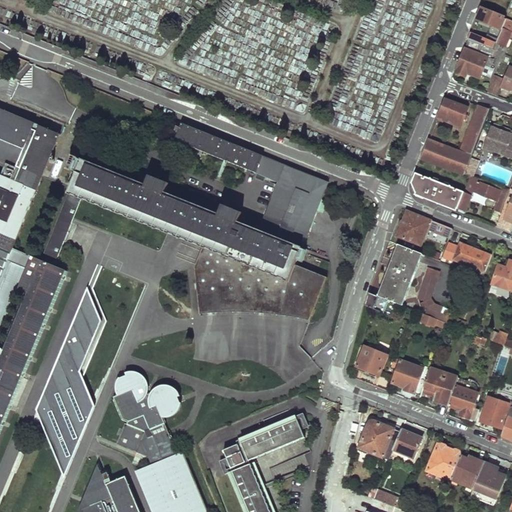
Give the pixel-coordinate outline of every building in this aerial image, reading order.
[(476,19),(500,29),(504,19),(505,17),(505,15),(481,6),(476,19)] [(511,36),(511,22),(504,19),(500,29),(496,41),(508,46),(511,36)] [(468,40),(492,49),(496,41),(471,32),(468,40)] [(471,74),(479,77),(486,58),(489,59),(492,49),(468,40),(455,72),(469,77),(471,74)] [(511,65),(510,65),(501,87),(511,90),(511,65)] [(491,93),(494,94),(499,84),(492,81),(488,92),(491,93)] [(438,116),(461,125),(469,106),(445,98),(438,116)] [(441,165),(465,174),(470,159),(490,108),(478,103),(460,150),(429,138),(421,158),(441,165)] [(0,175),(0,231),(16,238),(59,133),(0,109),(0,159),(20,168),(15,182),(0,175)] [(75,172),(40,262),(52,268),(80,201),(200,250),(209,253),(204,268),(193,269),(198,313),(235,311),(278,314),(307,319),(324,277),(294,264),(327,182),(181,123),(174,139),(278,182),(267,222),(84,149),(80,160),(75,172)] [(494,124),(493,127),(510,132),(511,130),(494,124)] [(492,126),(484,147),(494,151),(495,155),(501,157),(505,155),(511,157),(511,131),(511,132),(511,133),(510,132),(493,127),(492,126)] [(470,159),(465,174),(470,176),(473,177),(478,162),(470,159)] [(415,172),(411,183),(416,193),(435,201),(457,210),(463,193),(415,172)] [(463,193),(457,210),(465,213),(473,191),(496,201),(493,210),(501,213),(505,203),(510,191),(502,188),(501,192),(478,183),(480,180),(473,177),(470,176),(463,193)] [(499,218),(511,222),(511,184),(511,186),(511,199),(510,205),(505,203),(501,213),(499,218)] [(398,235),(422,245),(432,221),(408,211),(398,235)] [(0,278),(7,263),(10,264),(26,272),(31,258),(11,250),(16,238),(0,231),(0,278)] [(452,259),(486,273),(493,254),(460,241),(458,246),(449,243),(443,257),(452,261),(452,259)] [(395,303),(403,306),(423,254),(399,244),(379,296),(395,303)] [(0,429),(65,273),(52,268),(40,262),(31,258),(26,272),(17,292),(27,295),(0,359),(0,429)] [(492,282),(511,290),(511,286),(511,261),(510,261),(507,268),(499,264),(492,282)] [(26,272),(10,264),(0,288),(0,332),(17,292),(26,272)] [(429,267),(418,298),(425,301),(431,302),(441,271),(429,267)] [(105,317),(88,282),(33,407),(62,476),(93,401),(83,373),(105,317)] [(366,305),(390,314),(395,303),(379,296),(369,292),(366,305)] [(431,302),(425,301),(419,303),(422,309),(429,306),(431,302)] [(447,323),(452,310),(431,302),(429,306),(426,314),(444,321),(447,323)] [(426,314),(424,314),(421,322),(432,326),(433,325),(442,328),(444,321),(426,314)] [(456,326),(465,329),(467,322),(458,319),(456,326)] [(497,342),(499,334),(493,331),(490,339),(497,342)] [(506,339),(508,334),(501,331),(499,334),(497,342),(502,344),(504,345),(506,339)] [(480,344),(484,346),(486,340),(482,338),(481,340),(474,337),(472,344),(479,346),(480,344)] [(357,365),(379,375),(387,355),(364,346),(357,365)] [(414,394),(424,366),(421,365),(420,367),(401,360),(392,383),(406,388),(405,390),(414,394)] [(429,372),(430,368),(424,366),(414,394),(415,394),(421,397),(423,392),(429,372)] [(438,375),(429,372),(423,392),(435,396),(434,401),(449,406),(456,385),(459,378),(440,371),(438,375)] [(155,460),(156,464),(178,455),(162,418),(165,418),(170,418),(174,415),(176,413),(179,409),(180,403),(179,404),(177,398),(179,397),(178,395),(176,392),(171,388),(165,386),(161,386),(157,388),(152,391),(149,396),(146,395),(147,393),(147,388),(146,383),(145,380),(142,377),(139,375),(134,373),(130,372),(124,374),(125,377),(119,379),(118,379),(115,383),(115,387),(115,392),(116,396),(112,398),(121,420),(128,423),(127,424),(125,424),(116,445),(137,453),(137,451),(145,454),(146,453),(148,458),(155,460)] [(449,406),(462,411),(460,417),(475,422),(479,411),(473,409),(478,395),(465,391),(466,389),(456,385),(449,406)] [(481,421),(502,429),(510,404),(490,397),(481,421)] [(502,436),(511,439),(511,406),(511,407),(502,436)] [(296,417),(237,441),(238,444),(246,463),(231,469),(233,471),(250,464),(249,461),(241,443),(298,420),(296,417)] [(249,461),(252,460),(305,438),(298,420),(241,443),(249,461)] [(357,447),(387,460),(391,451),(400,432),(374,421),(371,421),(370,422),(368,423),(357,447)] [(391,451),(413,459),(422,438),(401,430),(400,432),(391,451)] [(224,450),(231,469),(246,463),(238,444),(224,450)] [(437,444),(425,471),(448,481),(449,479),(459,456),(461,454),(437,444)] [(178,455),(201,511),(208,511),(184,453),(178,455)] [(144,469),(161,511),(201,511),(178,455),(156,464),(152,466),(144,469)] [(449,479),(472,489),(484,463),(468,456),(467,460),(459,456),(449,479)] [(274,511),(254,463),(251,464),(270,511),(274,511)] [(498,469),(484,463),(472,489),(496,499),(505,475),(497,471),(498,469)] [(270,511),(251,464),(250,464),(233,471),(249,511),(270,511)] [(161,511),(144,469),(136,472),(151,511),(161,511)] [(100,484),(97,477),(87,502),(89,507),(91,511),(139,511),(125,478),(110,484),(106,486),(105,482),(100,484)] [(370,498),(379,502),(391,507),(395,508),(399,499),(374,489),(370,498)] [(496,499),(472,489),(469,496),(492,506),(496,499)] [(366,496),(363,503),(377,509),(379,502),(370,498),(366,496)]
